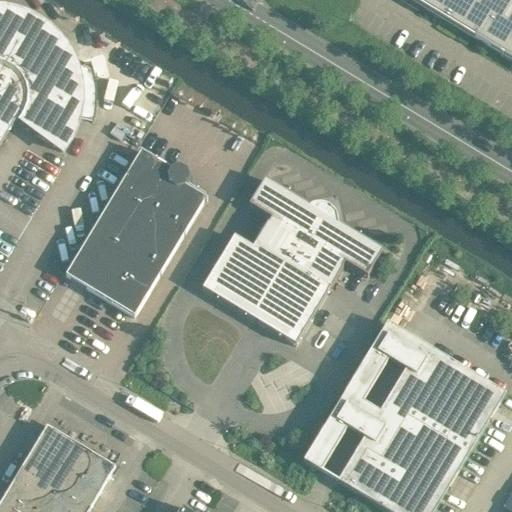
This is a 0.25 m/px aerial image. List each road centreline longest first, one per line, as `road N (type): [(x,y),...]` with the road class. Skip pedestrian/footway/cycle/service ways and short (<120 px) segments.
road 1 (unclassified): [(296,511),(33,355),(0,362)]
road 2 (tertiary): [(511,169),(229,0)]
road 3 (unknown): [(2,326),(3,304),(84,159)]
